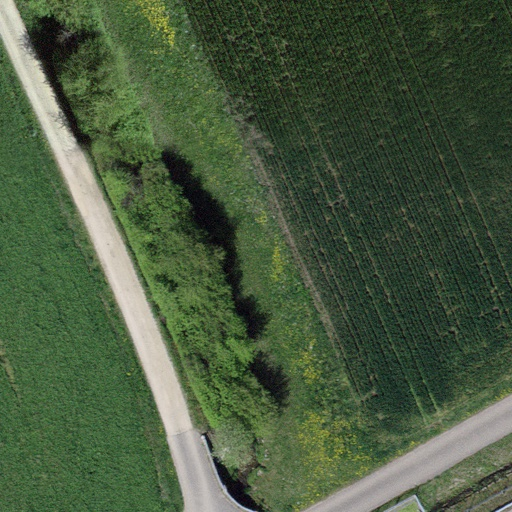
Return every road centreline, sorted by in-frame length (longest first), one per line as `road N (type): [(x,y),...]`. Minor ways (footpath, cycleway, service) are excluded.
road 1 (track): [(0,15),(197,452),(203,511)]
road 2 (unclassified): [(332,511),(511,413)]
